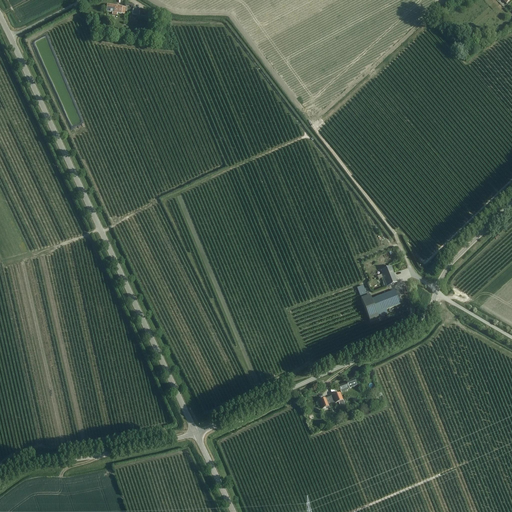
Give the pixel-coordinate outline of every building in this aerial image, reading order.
[(107,5),(106,12),(112,13),(112,15),(115,15),(115,13),(117,13),(121,14),(125,14),(126,8),(122,7),(107,5)] [(397,283),(393,273),(391,267),(381,271),(382,275),(377,277),(378,280),(383,278),(386,287),(397,283)] [(361,298),(366,295),(363,286),(357,289),(361,298)] [(400,305),(397,297),(394,291),(371,300),(369,296),(361,299),(370,320),(387,314),(386,310),(400,305)] [(339,386),(339,387),(341,391),(348,388),(349,388),(349,389),(357,386),(355,380),(347,383),(348,384),(347,384),(346,383),(339,386)] [(343,401),(340,393),(319,401),(322,410),(329,407),(343,401)]
